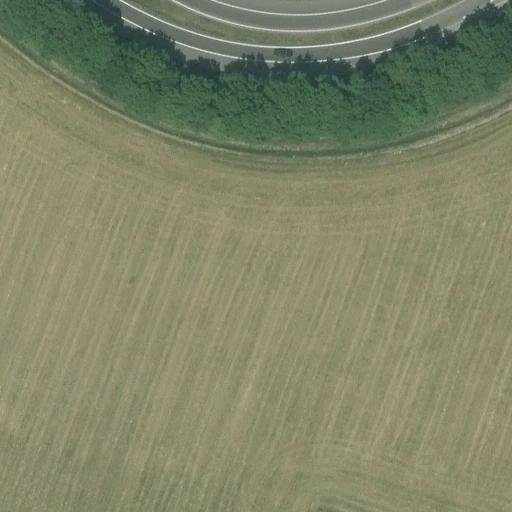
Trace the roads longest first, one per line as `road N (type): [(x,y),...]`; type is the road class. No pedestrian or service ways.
road 1 (motorway): [(104,0),(168,41),(296,62),(406,42),(492,0)]
road 2 (motorway): [(421,0),(358,19),(279,28),(218,16),(186,0)]
